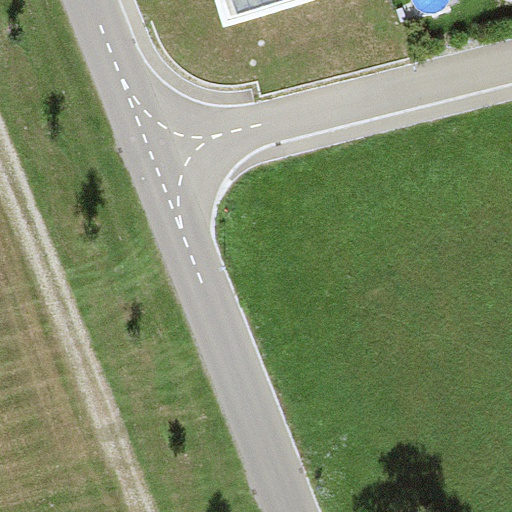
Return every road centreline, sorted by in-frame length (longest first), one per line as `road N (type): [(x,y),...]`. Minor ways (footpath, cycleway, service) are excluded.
road 1 (track): [(0,151),(141,511)]
road 2 (residential): [(291,511),(185,233),(170,151)]
road 3 (residential): [(511,65),(170,151)]
road 4 (residential): [(170,151),(129,90),(92,0)]
